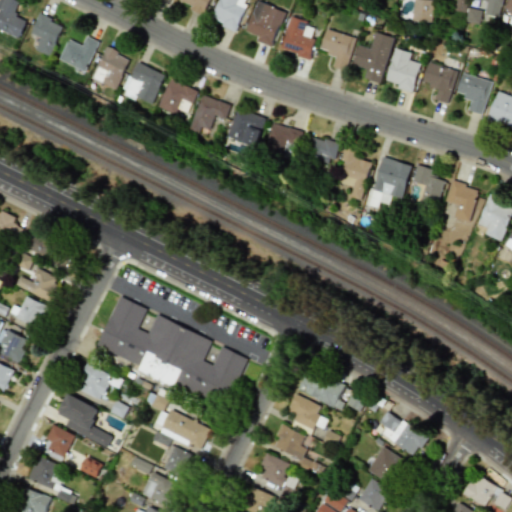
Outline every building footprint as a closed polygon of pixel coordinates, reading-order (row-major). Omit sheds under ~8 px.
[(0,30),(17,38),(25,20),(12,15),(18,1),(15,0),(1,0),(0,3),(0,30)] [(188,8),(201,14),(207,0),(179,0),(190,5),(188,8)] [(217,0),(209,19),(234,30),(246,0),(217,0)] [(430,23),(433,0),(429,0),(413,0),(411,21),(430,23)] [(466,0),(452,0),(452,10),(465,11),(466,0)] [(501,0),(485,0),(483,14),(498,16),(501,0)] [(511,0),(506,0),(502,9),(511,13),(511,0)] [(246,31),(257,35),(255,41),(272,46),(283,9),(254,1),(246,31)] [(47,56),(61,24),(37,13),(29,33),(38,37),(33,49),(47,56)] [(314,24),(289,17),(279,49),(308,58),(314,38),(310,37),(314,24)] [(354,37),(325,29),(318,50),(334,55),(331,66),(345,70),(354,37)] [(379,83),(393,37),(373,31),(369,47),(357,44),(350,64),(366,68),(363,78),(379,83)] [(97,41),(85,35),(80,45),(66,38),(56,59),(83,71),(97,41)] [(127,56),(103,46),(90,78),(115,88),(127,56)] [(419,63),(408,60),(410,52),(393,48),(385,80),(397,83),(396,88),(411,92),(419,63)] [(163,74),(135,61),(120,94),(133,100),(134,96),(150,103),(163,74)] [(457,70),(427,62),(421,83),(437,87),(434,99),(447,103),(457,70)] [(491,81),(462,72),(455,94),(470,98),(467,109),(481,114),(491,81)] [(196,91),(168,78),(155,106),(173,114),(180,98),(190,103),(196,91)] [(511,129),(511,96),(495,90),(485,120),(511,129)] [(229,104),(200,93),(187,129),(197,133),(200,126),(208,129),(213,114),(224,119),(229,104)] [(254,146),(264,118),(236,107),(225,136),(254,146)] [(300,130),(271,122),(263,150),(292,158),(300,130)] [(329,164),(336,143),(310,135),(303,155),(329,164)] [(359,199),(370,162),(354,157),(356,150),(343,146),(340,160),(343,161),(338,182),(351,186),(348,196),(359,199)] [(381,156),(410,165),(400,198),(371,189),(381,156)] [(416,164),(430,169),(428,175),(444,180),(433,215),(416,209),(424,185),(411,181),(416,164)] [(452,217),(468,222),(478,188),(451,180),(444,201),(456,205),(452,217)] [(500,240),(511,210),(511,204),(488,194),(476,223),(486,227),(484,234),(500,240)] [(15,218),(0,211),(0,235),(15,242),(22,228),(12,223),(15,218)] [(511,230),(502,242),(511,250),(511,230)] [(68,270),(74,258),(55,249),(58,244),(32,232),(24,248),(68,270)] [(16,265),(28,269),(32,257),(20,254),(16,265)] [(51,302),(58,286),(52,284),(55,277),(37,269),(31,282),(18,276),(14,285),(51,302)] [(19,308),(12,305),(8,315),(38,327),(47,306),(24,296),(19,308)] [(121,298),(98,345),(139,365),(136,369),(171,387),(172,383),(222,408),(247,358),(221,345),(212,364),(203,360),(213,340),(155,311),(145,332),(137,328),(146,310),(121,298)] [(26,340),(6,330),(0,341),(0,353),(18,363),(25,350),(21,348),(26,340)] [(0,388),(5,390),(13,368),(0,363),(0,388)] [(101,399),(111,374),(85,363),(74,388),(101,399)] [(297,390),(335,408),(345,386),(307,368),(297,390)] [(99,409),(65,393),(56,412),(69,418),(65,426),(107,447),(112,436),(91,426),(99,409)] [(320,404),(293,394),(288,409),(296,412),(293,422),(313,429),(314,425),(323,428),(327,419),(316,415),(320,404)] [(210,429),(162,408),(155,424),(160,426),(154,439),(167,445),(171,437),(200,450),(210,429)] [(414,456),(427,436),(386,411),(379,423),(385,427),(380,434),(414,456)] [(63,458),(74,435),(52,425),(45,440),(52,443),(48,450),(63,458)] [(306,448),(299,446),(304,434),(280,425),(275,436),(277,437),(273,447),(302,459),(306,448)] [(164,469),(182,476),(191,454),(173,446),(164,469)] [(367,469),(390,484),(406,461),(382,446),(367,469)] [(259,466),(264,468),(259,478),(280,486),(290,463),(265,453),(259,466)] [(102,464),(86,456),(79,470),(96,477),(102,464)] [(57,463),(36,457),(29,481),(53,488),(55,482),(51,481),(57,463)] [(142,494),(170,507),(181,485),(152,472),(142,494)] [(511,497),(475,473),(462,493),(484,507),(489,500),(503,509),(511,497)] [(378,511),(390,491),(370,478),(357,499),(378,511)] [(253,511),(266,511),(274,496),(252,487),(243,507),(253,511)] [(44,511),(50,498),(27,488),(18,511),(20,511),(44,511)] [(354,511),(347,508),(344,511),(338,511),(346,499),(328,490),(316,511),(354,511)] [(451,511),(473,511),(457,502),(451,511)]
